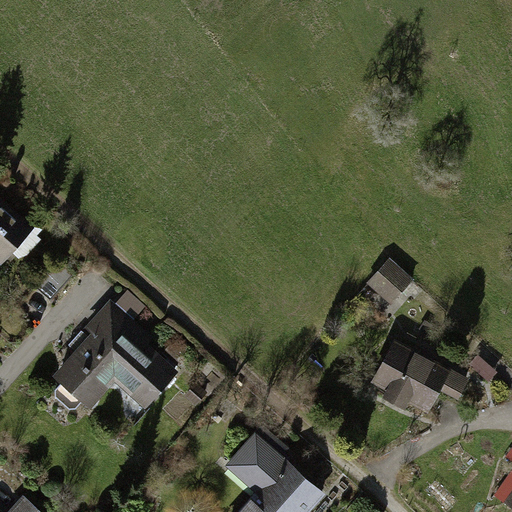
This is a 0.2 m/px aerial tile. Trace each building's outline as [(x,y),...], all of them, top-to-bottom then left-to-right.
[(0,198),(0,261),(1,263),(33,229),(0,198)] [(413,281),(387,258),(366,282),(392,305),(413,281)] [(130,287),(120,298),(135,313),(146,303),(130,287)] [(94,331),(53,374),(88,407),(110,383),(139,411),(174,374),(128,331),(134,325),(112,304),(90,327),(94,331)] [(468,380),(392,341),(373,378),(385,384),(379,397),(402,409),(406,400),(428,411),(443,383),(461,393),(468,380)] [(253,433),(223,465),(253,494),(236,511),(305,511),(321,496),(253,433)] [(511,454),(510,458),(511,459),(511,471),(494,496),(511,509),(511,454)] [(0,511),(35,511),(21,499),(8,511),(2,511),(0,509),(0,511)]
